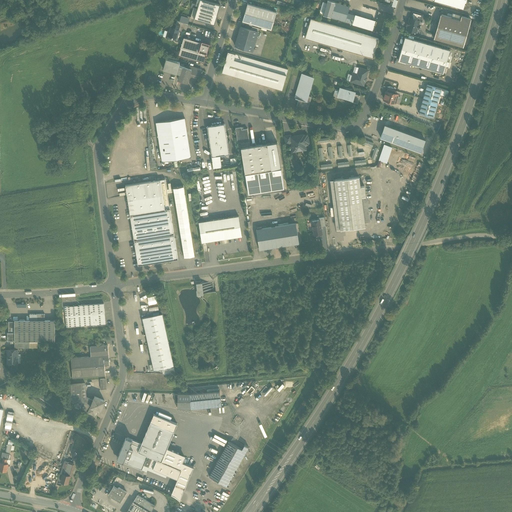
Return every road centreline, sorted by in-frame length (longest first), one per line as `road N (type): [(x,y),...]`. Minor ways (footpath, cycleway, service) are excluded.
road 1 (primary): [(251,511),(335,388),(403,262),(466,115),(502,0)]
road 2 (residential): [(113,285),(471,236)]
road 3 (residential): [(201,103),(349,126),(368,106),(405,0)]
road 4 (residential): [(113,285),(101,142),(124,104),(140,96),(201,103)]
road 5 (residential): [(105,427),(124,373),(113,285)]
road 6 (residential): [(105,427),(17,381),(1,368),(0,353)]
